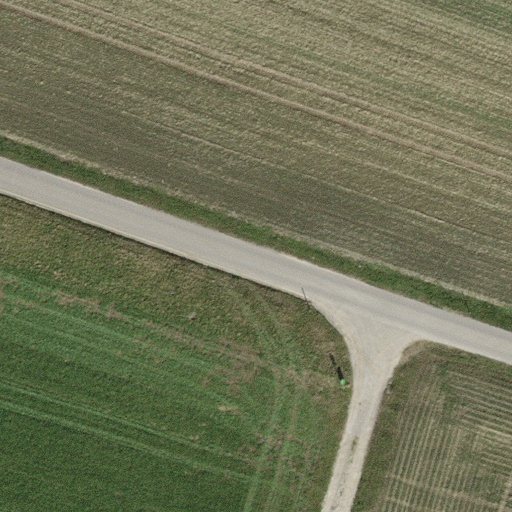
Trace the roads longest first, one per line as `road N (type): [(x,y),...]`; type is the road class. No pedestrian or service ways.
road 1 (track): [(391,310),(0,174)]
road 2 (track): [(337,511),(391,310)]
road 3 (track): [(511,348),(391,310)]
